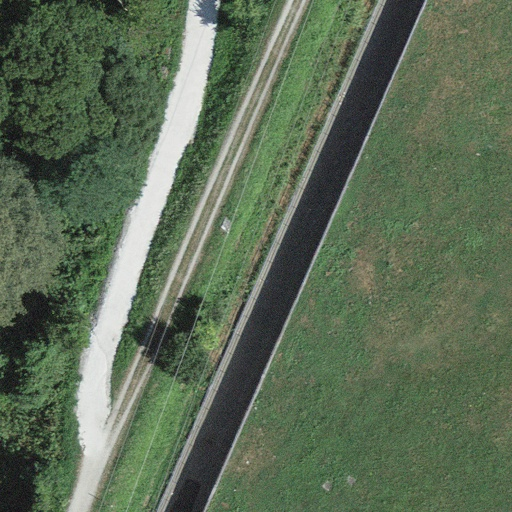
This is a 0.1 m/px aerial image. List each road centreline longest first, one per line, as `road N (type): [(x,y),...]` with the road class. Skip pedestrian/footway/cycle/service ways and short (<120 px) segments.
road 1 (track): [(315,0),(100,473)]
road 2 (track): [(209,0),(112,311),(100,473)]
